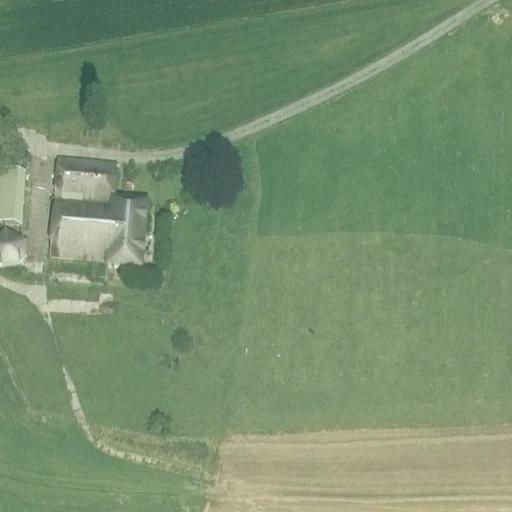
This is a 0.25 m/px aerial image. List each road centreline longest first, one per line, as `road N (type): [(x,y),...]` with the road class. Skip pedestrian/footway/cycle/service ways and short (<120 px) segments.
road 1 (track): [(0,473),(202,493),(511,496)]
road 2 (track): [(261,511),(214,478),(100,446),(80,419),(38,298),(0,278)]
road 3 (track): [(157,158),(297,107),(488,0)]
